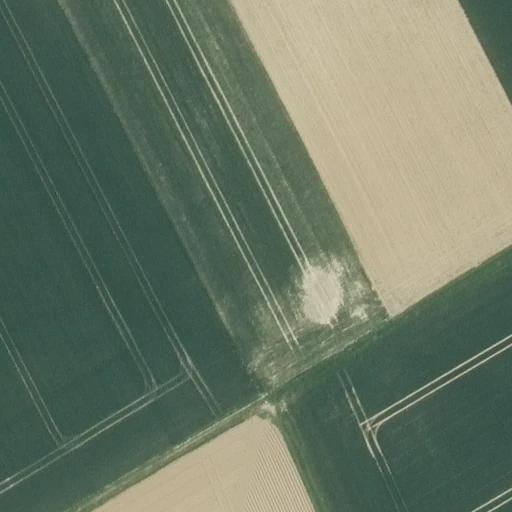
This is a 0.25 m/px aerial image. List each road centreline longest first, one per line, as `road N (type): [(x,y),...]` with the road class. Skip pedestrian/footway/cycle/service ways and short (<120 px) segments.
road 1 (track): [(80,511),(511,257)]
road 2 (track): [(319,511),(272,400)]
